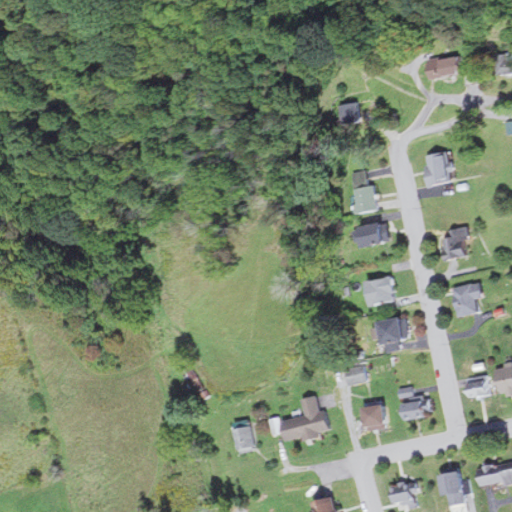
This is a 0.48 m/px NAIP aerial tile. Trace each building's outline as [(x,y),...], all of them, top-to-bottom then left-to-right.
[(501,76),(511,75),(511,53),(501,53),(501,76)] [(435,62),(439,81),(468,76),(464,57),(435,62)] [(457,180),(450,151),(429,156),(436,185),(457,180)] [(363,213),(384,208),(378,183),(374,184),(371,170),(355,173),(363,213)] [(358,230),(363,249),(393,240),(388,221),(358,230)] [(452,230),(453,237),(446,238),(450,260),(475,255),(469,227),(452,230)] [(399,302),(399,278),(372,278),(372,302),(399,302)] [(459,286),(462,315),(484,313),(483,298),(487,297),(486,283),(459,286)] [(404,342),(412,340),(408,316),(383,321),(390,353),(405,350),(404,342)] [(196,392),(206,385),(189,361),(178,368),(196,392)] [(350,368),(354,386),(372,382),(368,364),(350,368)] [(511,364),(499,368),(509,398),(511,397),(511,364)] [(474,397),(494,397),(494,378),(474,378),(474,397)] [(291,442),(336,433),(331,410),(324,412),(321,396),(306,399),(310,417),(287,421),(291,442)] [(410,402),(411,419),(431,417),(430,400),(410,402)] [(391,402),(369,405),(372,431),(394,429),(391,402)] [(239,421),(241,453),(258,451),(255,420),(239,421)] [(511,483),(511,462),(485,467),(489,488),(511,483)] [(474,502),(466,470),(448,474),(455,506),(474,502)] [(422,505),(416,481),(397,485),(403,510),(422,505)] [(339,511),(336,498),(318,503),(320,511),(335,511),(336,511),(339,511)]
